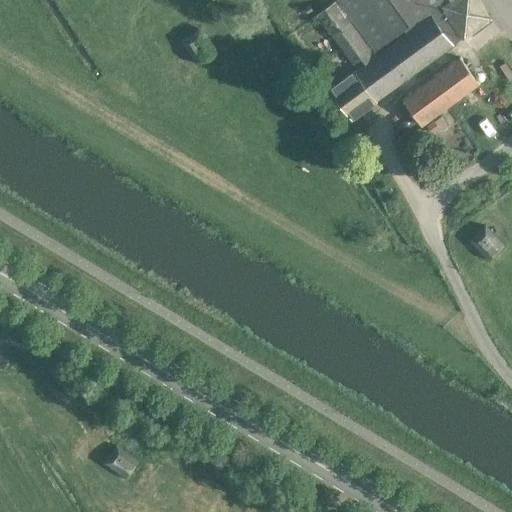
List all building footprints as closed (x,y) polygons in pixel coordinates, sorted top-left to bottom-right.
[(438,10),(449,0),(328,0),(330,2),(310,17),(347,67),(357,59),(361,64),(325,91),(347,121),(460,37),(438,10)] [(475,0),(461,0),(446,11),(466,40),(491,22),(475,0)] [(197,63),(213,53),(199,30),(183,40),(197,63)] [(476,82),(458,57),(400,100),(419,125),(476,82)] [(490,260),(504,248),(486,228),(472,240),(490,260)] [(136,464),(114,449),(103,464),(125,479),(136,464)]
